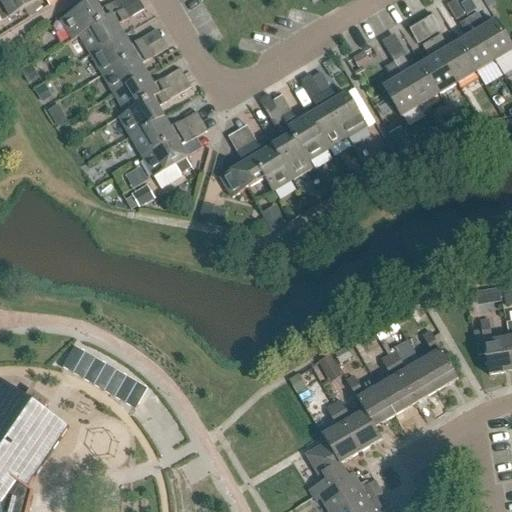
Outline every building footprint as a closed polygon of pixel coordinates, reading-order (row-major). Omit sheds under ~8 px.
[(19,13),(38,1),(38,0),(37,1),(36,0),(0,0),(0,12),(6,14),(8,18),(8,19),(13,16),(18,18),(19,13)] [(72,41),(78,37),(139,2),(137,0),(118,0),(100,11),(94,1),(60,21),(72,41)] [(448,15),(459,7),(454,0),(452,0),(443,6),(448,15)] [(90,57),(124,37),(118,27),(144,11),(139,2),(78,37),(90,57)] [(478,14),(468,20),(494,64),(511,52),(511,49),(495,22),(486,27),(478,14)] [(419,21),(429,38),(440,32),(430,15),(419,21)] [(476,75),(494,64),(468,20),(459,26),(467,39),(457,45),(476,75)] [(409,27),(419,44),(429,38),(419,21),(409,27)] [(124,37),(90,57),(102,76),(136,56),(130,47),(124,37)] [(457,86),(476,75),(457,45),(448,50),(440,37),(431,43),(457,86)] [(439,97),(457,86),(431,43),(423,48),(431,60),(421,67),(439,97)] [(359,70),(370,64),(364,54),(353,60),(359,70)] [(136,56),(102,76),(113,95),(147,76),(141,66),(136,56)] [(420,109),(439,97),(421,67),(412,72),(404,58),(394,64),(420,109)] [(402,120),(420,109),(394,64),(386,69),(394,83),(384,90),(402,120)] [(28,85),(39,79),(32,67),(21,73),(28,85)] [(125,116),(186,80),(180,70),(153,86),(147,76),(113,95),(125,115),(125,116)] [(348,141),(368,129),(348,95),(338,101),(322,75),(313,80),(348,141)] [(343,94),(352,89),(345,78),(337,83),(343,94)] [(131,139),(165,119),(159,108),(191,89),(186,80),(125,116),(125,115),(119,118),(131,139)] [(328,153),(348,141),(313,80),(304,86),(319,112),(308,119),(328,153)] [(42,105),(52,99),(45,87),(35,93),(42,105)] [(310,163),(274,103),(271,98),(271,97),(261,102),(284,141),(273,148),(293,182),(314,170),(310,163)] [(310,163),(328,153),(308,119),(299,124),(284,97),(274,103),(310,163)] [(57,128),(67,122),(59,108),(48,114),(57,128)] [(143,158),(203,124),(197,113),(171,129),(165,119),(131,139),(143,158)] [(182,148),(208,132),(203,124),(143,158),(155,178),(188,158),(182,148)] [(247,127),(237,133),(265,181),(273,194),(293,182),(273,148),(263,154),(247,127)] [(265,181),(237,133),(228,139),(244,165),(221,179),(233,200),(265,181)] [(390,152),(378,159),(384,169),(396,162),(390,152)] [(185,159),(174,166),(181,177),(192,170),(185,159)] [(120,175),(125,189),(143,183),(138,169),(120,175)] [(345,178),(349,186),(357,182),(352,174),(345,178)] [(335,198),(347,190),(341,179),(328,187),(335,198)] [(140,210),(155,201),(147,188),(132,197),(140,210)] [(272,234),(287,226),(276,208),(261,216),(272,234)] [(504,305),(511,303),(511,289),(502,291),(504,305)] [(400,328),(413,320),(408,312),(395,319),(400,328)] [(390,338),(401,332),(393,320),(373,332),(380,344),(390,338)] [(511,373),(511,364),(508,341),(492,343),(489,322),(480,324),(489,378),(511,373)] [(394,345),(405,338),(401,332),(390,338),(394,345)] [(370,352),(380,346),(373,333),(362,340),(370,352)] [(458,381),(431,334),(423,339),(433,357),(420,365),(437,394),(458,381)] [(340,366),(352,359),(346,349),(334,356),(340,366)] [(437,394),(420,365),(406,373),(396,355),(389,359),(416,406),(437,394)] [(416,406),(389,359),(381,363),(392,381),(378,389),(395,418),(416,406)] [(395,418),(378,389),(365,397),(354,379),(347,383),(364,414),(365,414),(375,430),(395,418)] [(0,511),(29,511),(34,496),(34,495),(28,491),(69,431),(53,419),(43,412),(49,403),(36,394),(31,391),(25,400),(0,382),(0,511)] [(382,442),(375,430),(365,414),(364,414),(352,421),(341,403),(334,408),(361,454),(382,442)] [(361,454),(334,408),(327,412),(337,430),(323,438),(327,445),(340,467),(341,466),(361,454)] [(340,467),(327,445),(306,458),(322,485),(309,493),(314,500),(319,497),(318,496),(348,479),(341,466),(340,467)] [(353,476),(348,479),(318,496),(319,497),(327,511),(339,511),(378,489),(375,483),(362,491),(353,476)] [(382,496),(378,489),(339,511),(374,511),(369,503),(382,496)]
